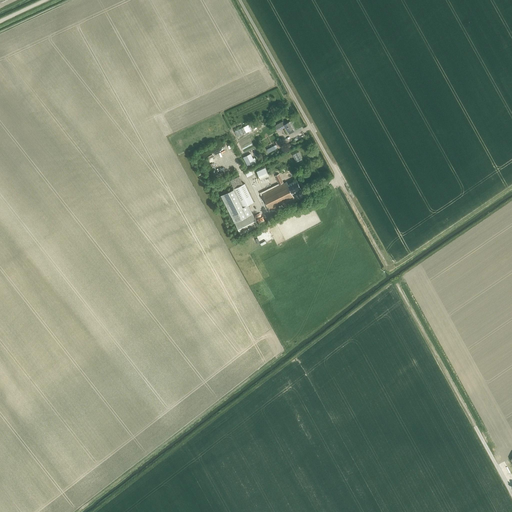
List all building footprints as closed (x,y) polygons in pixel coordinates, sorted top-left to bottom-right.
[(285,124),(285,123),(284,121),(275,125),(278,131),(286,127),(289,134),(294,131),(289,122),(285,124)] [(235,131),(238,137),(247,132),(244,126),(235,131)] [(299,152),(293,154),(296,162),(303,159),(299,152)] [(251,153),(243,157),(248,166),(255,162),(251,153)] [(256,172),(259,178),(260,180),(269,176),(265,167),(256,172)] [(247,177),(255,173),(253,169),(250,169),(250,170),(245,173),(247,177)] [(292,194),(301,189),(297,180),(288,185),(286,182),(284,183),(279,174),(275,176),(280,185),(262,194),(270,209),(294,197),(292,194)] [(248,204),(254,202),(245,183),(243,184),(239,176),(229,181),(234,189),(221,195),(241,234),(259,225),(253,214),(248,204)]
